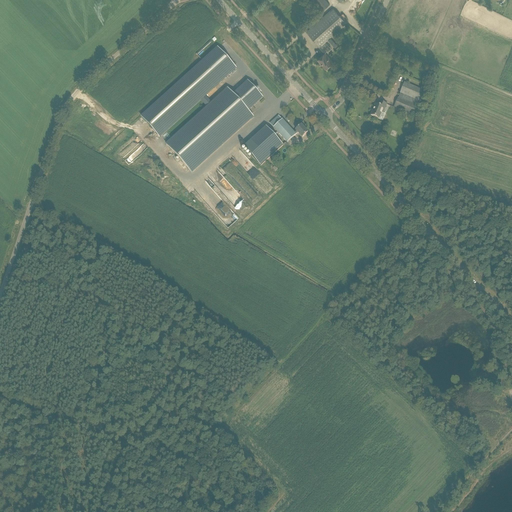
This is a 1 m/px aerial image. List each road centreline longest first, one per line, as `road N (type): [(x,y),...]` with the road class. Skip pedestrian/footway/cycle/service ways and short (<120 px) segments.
road 1 (residential): [(0,294),(68,103),(176,0)]
road 2 (tertiary): [(511,322),(323,116)]
road 3 (tertiary): [(323,116),(219,0)]
road 4 (tertiary): [(323,116),(343,97),(386,0)]
